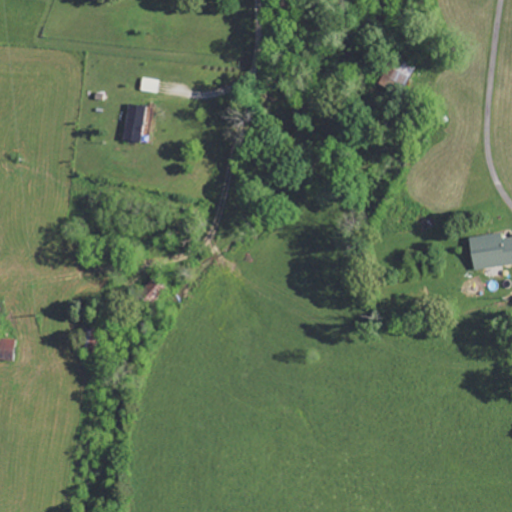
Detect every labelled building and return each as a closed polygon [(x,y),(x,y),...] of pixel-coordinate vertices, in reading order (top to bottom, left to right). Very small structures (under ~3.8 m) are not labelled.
[(415,67),(404,62),(400,69),(390,64),(380,84),(401,95),(415,67)] [(160,93),(161,80),(144,78),(143,92),(160,93)] [(147,106),(129,105),(126,141),(144,143),(147,106)] [(511,265),(511,237),(504,239),(503,233),(471,237),(475,270),(511,265)] [(0,338),(0,359),(15,361),(16,339),(0,338)]
